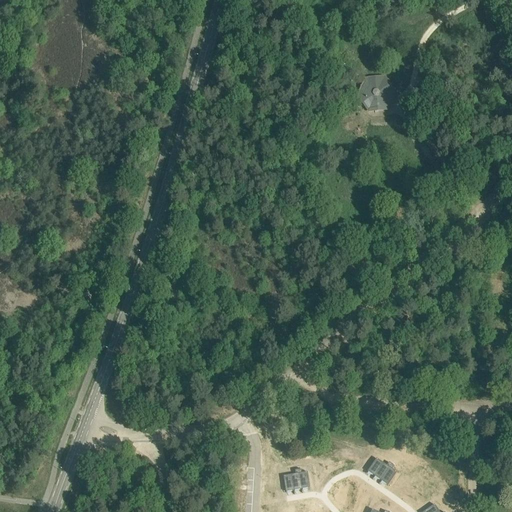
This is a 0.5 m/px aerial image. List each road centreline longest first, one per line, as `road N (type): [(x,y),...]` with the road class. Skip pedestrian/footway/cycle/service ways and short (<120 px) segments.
road 1 (tertiary): [(85,430),(217,0)]
road 2 (unclassified): [(293,366),(479,213)]
road 3 (unclassified): [(471,404),(330,399),(293,366)]
